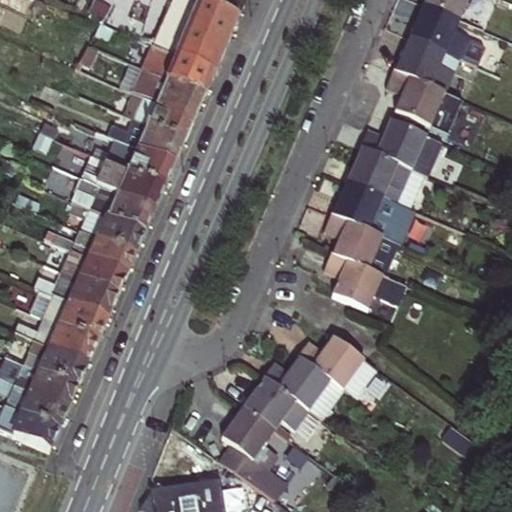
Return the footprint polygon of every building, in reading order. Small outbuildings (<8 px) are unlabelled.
[(125,0),(171,19),(157,53),(161,54),(217,78),(229,50),(240,23),(209,10),(184,0),(125,0)] [(184,0),(209,10),(212,0),(184,0)] [(427,0),(424,9),(459,25),(470,0),(427,0)] [(409,42),(459,64),(476,71),(483,53),(481,48),(454,36),(459,25),(424,9),(409,42)] [(110,44),(115,35),(101,29),(96,39),(110,44)] [(395,76),(445,98),(459,64),(409,42),(395,76)] [(161,54),(150,78),(206,102),(212,90),(217,78),(161,54)] [(145,75),(134,98),(140,101),(150,78),(145,75)] [(445,98),(395,76),(388,93),(402,99),(394,116),(431,132),(444,138),(446,138),(455,118),(439,110),(444,99),(445,98)] [(150,78),(140,101),(197,125),(202,113),(206,102),(150,78)] [(142,108),(135,125),(187,147),(192,136),(197,125),(140,101),(134,98),(132,104),(142,108)] [(439,110),(455,118),(460,106),(444,99),(439,110)] [(142,108),(132,104),(126,121),(135,125),(142,108)] [(135,125),(126,121),(120,134),(129,138),(135,125)] [(125,148),(177,170),(182,159),(187,147),(135,125),(129,138),(120,134),(114,131),(109,141),(117,145),(125,148)] [(442,148),(390,125),(381,148),(376,146),(379,140),(369,136),(362,153),(428,182),(442,148)] [(60,135),(45,129),(40,139),(55,146),(60,135)] [(444,138),(431,132),(429,137),(442,142),(444,138)] [(125,148),(117,145),(107,169),(115,172),(125,148)] [(125,148),(115,172),(166,195),(171,182),(177,170),(125,148)] [(82,184),(157,216),(161,205),(166,195),(115,172),(107,169),(63,149),(53,171),(82,184)] [(361,153),(347,187),(413,215),(428,182),(362,153),(361,153)] [(72,208),(75,209),(147,239),(152,228),(157,216),(82,184),(72,208)] [(413,215),(347,187),(332,220),(333,220),(398,249),(406,252),(407,251),(409,246),(421,219),(413,215)] [(88,225),(82,238),(137,261),(142,250),(147,239),(75,209),(71,218),(88,225)] [(384,282),(398,249),(333,220),(325,237),(339,244),(333,260),(382,281),(384,282)] [(137,261),(82,238),(78,249),(50,237),(45,247),(73,259),(106,273),(110,273),(129,281),(133,271),(137,261)] [(409,246),(407,251),(427,260),(429,254),(409,246)] [(106,273),(73,259),(64,278),(119,302),(124,292),(129,281),(110,273),(106,273)] [(339,283),(332,300),(350,308),(367,315),(382,281),(333,260),(325,277),(339,283)] [(119,302),(64,278),(54,301),(90,316),(91,319),(109,326),(114,314),(119,302)] [(90,316),(54,301),(44,325),(99,349),(104,338),(109,326),(91,319),(90,316)] [(94,360),(99,349),(44,325),(38,338),(21,330),(16,341),(35,349),(90,371),(94,360)] [(377,374),(333,342),(322,357),(310,348),(299,363),(343,396),(355,404),(377,374)] [(90,371),(35,349),(25,371),(79,395),(84,383),(90,371)] [(276,368),(265,383),(320,424),(322,425),(343,396),(299,363),(288,377),(276,368)] [(492,374),(484,367),(476,377),(484,384),(492,374)] [(25,371),(16,391),(51,406),(53,410),(70,416),(79,395),(25,371)] [(265,383),(243,412),(274,435),(278,430),(282,425),(306,443),(320,424),(265,383)] [(51,406),(16,391),(0,384),(0,400),(9,405),(6,412),(62,436),(66,426),(70,416),(53,410),(51,406)] [(62,436),(6,412),(0,425),(0,437),(8,442),(51,460),(56,448),(62,436)] [(274,435),(243,412),(221,443),(231,449),(219,465),(273,505),(285,489),(266,475),(276,461),(262,452),(274,435)] [(445,442),(450,435),(443,428),(437,436),(445,442)] [(274,435),(287,445),(291,439),(278,430),(274,435)] [(446,442),(456,450),(462,441),(451,434),(446,442)] [(338,482),(333,479),(326,489),(331,493),(338,482)] [(349,490),(338,482),(331,493),(345,495),(349,490)] [(157,488),(139,511),(223,511),(219,485),(164,493),(157,488)]
